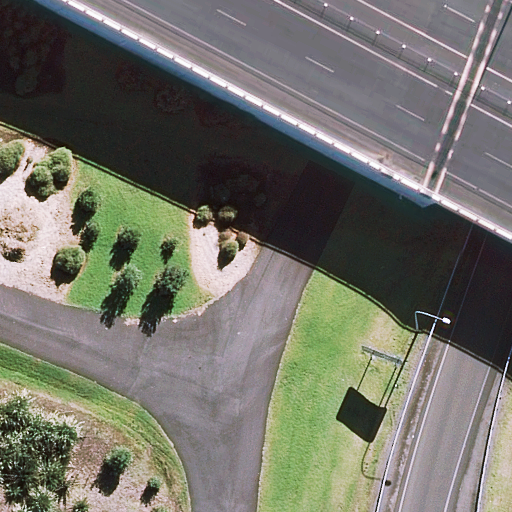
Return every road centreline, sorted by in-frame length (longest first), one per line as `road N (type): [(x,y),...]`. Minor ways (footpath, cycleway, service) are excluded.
road 1 (motorway): [(511,167),(195,0)]
road 2 (motorway): [(428,511),(448,422),(511,245)]
